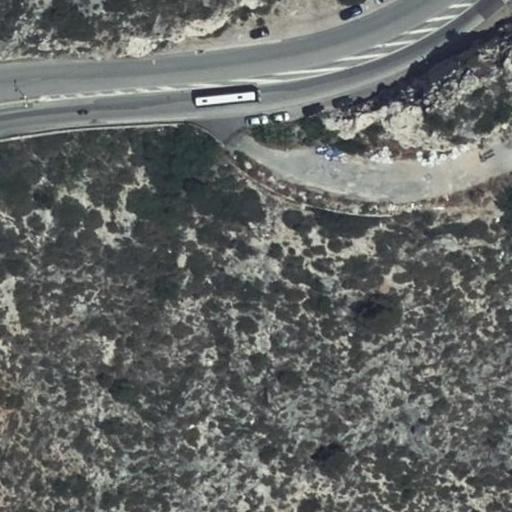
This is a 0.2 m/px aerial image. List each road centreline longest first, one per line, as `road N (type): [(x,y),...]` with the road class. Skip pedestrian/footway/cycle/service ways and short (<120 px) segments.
road 1 (primary): [(0,122),(311,88),(405,57),(497,0)]
road 2 (primary): [(434,0),(366,33),(264,63),(0,89)]
road 3 (unknown): [(511,152),(449,176),(388,180),(126,108)]
